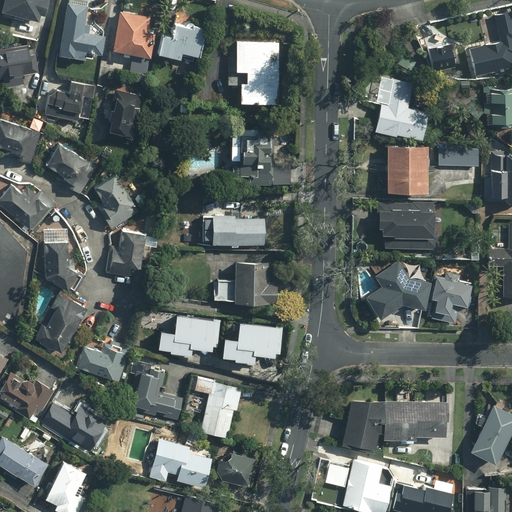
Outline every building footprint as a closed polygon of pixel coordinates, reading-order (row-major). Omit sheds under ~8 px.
[(46,13),(48,0),(4,0),(3,9),(39,18),(41,11),(46,13)] [(88,5),(68,1),(60,50),(93,56),(94,49),(103,51),(106,33),(84,30),(88,5)] [(501,40),(471,46),(477,73),(511,65),(511,8),(495,13),(501,40)] [(156,31),(147,29),(150,15),(120,9),(113,47),(151,54),(156,31)] [(12,20),(9,32),(38,40),(42,29),(12,20)] [(163,37),(159,56),(180,62),(183,52),(199,57),(206,29),(194,26),(193,30),(173,25),(170,39),(163,37)] [(242,80),(242,100),(279,100),(279,40),(238,40),(238,68),(248,68),(248,80),(242,80)] [(30,53),(28,43),(0,47),(0,75),(39,69),(36,52),(30,53)] [(149,60),(138,58),(134,81),(146,83),(149,60)] [(414,81),(382,74),(377,99),(382,100),(376,129),(422,138),(429,108),(409,104),(414,81)] [(49,110),(79,115),(84,79),(72,77),(70,90),(52,88),(49,110)] [(511,80),(484,81),(485,121),(491,120),(492,123),(511,122),(511,80)] [(142,94),(115,88),(106,126),(132,133),(142,94)] [(0,144),(7,147),(6,152),(31,161),(41,130),(0,116),(0,144)] [(273,127),(242,127),(241,171),(250,171),(250,180),(289,181),(290,164),(273,164),(273,127)] [(429,142),(389,141),(388,188),(429,189),(429,142)] [(97,163),(61,142),(48,164),(60,171),(57,177),(80,191),(97,163)] [(480,144),(439,143),(438,163),(479,165),(480,144)] [(511,199),(511,152),(509,150),(491,150),(491,175),(484,175),(484,199),(511,199)] [(95,186),(103,201),(98,204),(111,225),(139,209),(117,173),(95,186)] [(0,211),(29,235),(56,202),(41,190),(39,193),(28,184),(22,191),(13,183),(0,198),(0,211)] [(439,222),(434,222),(434,202),(377,200),(376,225),(384,225),(383,245),(438,246),(439,222)] [(235,212),(214,212),(213,240),(265,241),(265,216),(235,215),(235,212)] [(508,248),(490,247),(489,263),(504,263),(504,293),(511,292),(511,220),(508,220),(508,248)] [(120,245),(111,243),(107,271),(130,275),(132,264),(140,265),(145,232),(123,228),(120,245)] [(79,268),(69,263),(68,240),(44,241),(46,273),(69,286),(79,268)] [(237,258),(236,299),(277,300),(277,281),(270,281),(271,259),(237,258)] [(376,275),(393,300),(426,306),(431,279),(410,275),(399,259),(376,275)] [(437,295),(432,315),(456,320),(459,309),(452,308),(454,299),(467,301),(471,281),(459,278),(460,272),(446,269),(445,275),(437,274),(433,294),(437,295)] [(88,303),(62,290),(38,337),(64,350),(88,303)] [(160,323),(157,343),(170,344),(169,348),(186,350),(188,341),(218,345),(222,314),(174,308),(172,324),(160,323)] [(224,332),(221,352),(233,353),(233,357),(251,359),(252,350),(279,354),(283,323),(238,317),(236,333),(224,332)] [(105,340),(102,349),(86,343),(79,364),(119,377),(129,348),(105,340)] [(183,397),(160,392),(165,369),(152,366),(150,372),(137,369),(133,389),(138,390),(134,407),(179,416),(183,397)] [(33,383),(11,371),(0,392),(0,393),(15,401),(12,405),(31,415),(37,404),(43,407),(54,387),(36,378),(33,383)] [(228,435),(237,397),(240,398),(243,385),(198,374),(195,387),(209,390),(200,428),(228,435)] [(450,399),(353,398),(344,440),(376,449),(381,432),(449,432),(450,399)] [(81,404),(75,414),(52,401),(40,421),(90,450),(108,419),(81,404)] [(511,429),(511,412),(494,402),(469,445),(494,460),(511,429)] [(260,427),(250,425),(248,437),(258,439),(260,427)] [(49,461),(3,434),(0,438),(0,461),(36,483),(49,461)] [(190,443),(160,436),(152,475),(167,478),(169,468),(180,471),(179,479),(205,484),(212,454),(189,449),(190,443)] [(255,455),(223,448),(218,466),(224,478),(249,483),(255,455)] [(391,483),(380,480),(384,461),(354,455),(344,502),(385,511),(391,483)] [(86,469),(64,458),(46,496),(58,502),(56,506),(67,511),(76,511),(85,495),(76,491),(86,469)] [(395,487),(390,509),(400,511),(449,511),(452,501),(447,500),(450,488),(423,481),(423,483),(403,479),(400,488),(395,487)] [(489,488),(475,488),(475,504),(488,504),(488,510),(506,510),(506,484),(489,484),(489,488)] [(215,511),(219,499),(187,491),(182,511),(215,511)]
